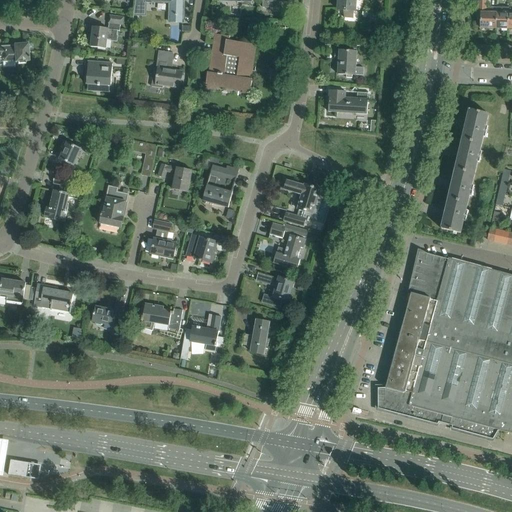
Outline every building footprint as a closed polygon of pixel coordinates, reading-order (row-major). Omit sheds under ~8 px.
[(144,0),(145,1),(170,2),(169,22),(182,23),(182,0),(144,0)] [(262,0),(263,8),(279,8),(279,2),(290,3),(289,0),(262,0)] [(355,0),(338,0),(338,10),(343,11),(344,18),(354,19),(355,0)] [(486,0),(478,0),(478,13),(479,13),(481,13),(486,13),(486,7),(486,0)] [(479,13),(479,19),(481,19),(481,28),(496,28),(497,7),(491,7),(486,7),(486,13),(481,13),(479,13)] [(497,7),(496,28),(508,29),(509,13),(509,7),(497,7)] [(93,28),(91,47),(107,49),(108,40),(111,40),(111,41),(117,42),(118,36),(117,35),(118,31),(120,31),(120,25),(123,26),(124,18),(110,16),(108,30),(93,28)] [(207,73),(205,90),(206,90),(207,84),(243,89),(242,92),(250,93),(252,80),(250,79),(255,46),(229,42),(230,37),(216,35),(210,73),(207,73)] [(0,63),(2,62),(16,61),(16,62),(29,61),(28,51),(32,51),(33,47),(34,46),(33,45),(33,44),(32,44),(32,43),(31,43),(28,44),(14,45),(14,46),(7,46),(8,49),(0,49),(0,63)] [(153,72),(151,87),(162,89),(163,86),(180,88),(182,72),(170,71),(173,53),(158,51),(155,73),(153,72)] [(355,67),(357,52),(339,51),(339,54),(335,53),(335,60),(339,60),(337,75),(346,75),(346,78),(352,79),(352,76),(355,76),(355,75),(363,76),(363,68),(355,67)] [(100,86),(111,86),(113,64),(89,62),(87,78),(86,77),(85,82),(87,83),(87,85),(98,85),(98,86),(100,87),(100,86)] [(330,91),(328,112),(368,115),(369,100),(368,100),(368,93),(357,92),(357,99),(345,99),(345,92),(330,91)] [(470,109),(467,119),(466,124),(487,129),(488,127),(486,126),(489,114),(470,109)] [(485,138),(487,129),(466,124),(462,139),(481,144),(483,137),(485,138)] [(480,151),(481,144),(462,139),(459,154),(480,159),(482,152),(480,151)] [(74,166),(81,151),(89,154),(92,148),(78,141),(75,147),(67,143),(60,159),(74,166)] [(135,143),(133,151),(147,154),(142,175),(150,177),(156,148),(135,143)] [(474,174),(477,162),(479,163),(480,159),(459,154),(455,169),(474,174)] [(188,193),(192,171),(169,166),(162,164),(159,177),(165,179),(167,172),(175,174),(172,190),(173,190),(173,188),(187,191),(187,193),(188,193)] [(213,165),(203,201),(228,208),(234,190),(233,189),(232,193),(219,189),(222,179),(236,183),(239,171),(239,170),(229,167),(227,167),(226,169),(213,165)] [(472,185),(474,174),(455,169),(452,184),(473,190),(474,186),(472,185)] [(508,183),(510,171),(504,170),(501,182),(508,183)] [(76,182),(84,184),(86,178),(78,176),(76,182)] [(48,209),(45,218),(48,218),(64,222),(69,205),(67,204),(68,197),(77,200),(80,189),(71,187),(72,182),(55,177),(53,184),(61,186),(59,192),(55,191),(50,209),(48,209)] [(313,214),(320,190),(304,185),(304,186),(287,181),(284,190),(301,195),(297,209),(299,210),(297,217),(286,214),(284,221),(302,227),(305,218),(303,218),(305,212),(313,214)] [(505,195),(508,183),(501,182),(498,193),(505,195)] [(471,197),(473,190),(452,184),(448,199),(467,204),(469,196),(471,197)] [(102,215),(100,224),(121,229),(124,218),(123,218),(126,204),(126,202),(126,203),(127,203),(129,195),(117,192),(118,188),(109,186),(109,187),(103,216),(102,215)] [(499,206),(501,198),(504,199),(505,195),(498,193),(496,205),(499,206)] [(466,210),(467,204),(448,199),(445,214),(466,220),(468,211),(466,210)] [(461,234),(464,221),(466,222),(466,220),(445,214),(441,229),(461,234)] [(173,260),(177,245),(171,244),(172,243),(166,242),(168,232),(170,233),(172,225),(155,221),(153,229),(158,230),(156,239),(154,239),(151,255),(160,256),(160,257),(164,258),(164,256),(168,257),(168,259),(173,260)] [(273,223),(270,234),(276,236),(277,231),(284,233),(285,232),(306,238),(308,231),(286,224),(286,226),(273,223)] [(494,242),(497,230),(490,229),(488,241),(494,242)] [(500,244),(503,232),(497,230),(494,242),(500,244)] [(506,245),(509,233),(503,232),(500,244),(506,245)] [(291,235),(289,244),(285,256),(277,254),(274,264),(298,271),(301,260),(298,259),(301,248),(303,248),(306,240),(291,235)] [(212,264),(218,243),(200,238),(193,236),(187,256),(194,258),(194,259),(200,260),(199,261),(201,262),(202,261),(212,264)] [(511,275),(449,259),(448,261),(419,253),(409,294),(412,295),(410,302),(407,301),(400,327),(403,328),(401,335),(400,335),(400,336),(401,336),(399,344),(398,343),(397,344),(399,344),(396,352),(395,352),(396,352),(394,360),(393,360),(394,361),(392,368),(391,368),(392,369),(390,376),(389,376),(390,377),(387,388),(378,388),(379,409),(439,425),(440,422),(453,426),(452,428),(493,440),(499,430),(511,433),(511,275)] [(288,302),(294,282),(279,278),(279,279),(259,273),(256,281),(277,287),(274,297),(288,302)] [(22,304),(25,285),(26,283),(0,279),(0,297),(7,298),(6,301),(22,304)] [(38,285),(33,307),(38,307),(51,309),(51,311),(52,311),(52,310),(70,314),(71,315),(73,305),(72,305),(74,295),(58,292),(58,290),(38,285)] [(127,316),(120,314),(121,310),(125,300),(119,297),(114,308),(115,308),(114,310),(96,307),(95,314),(94,316),(95,316),(93,323),(113,327),(111,332),(123,334),(127,316)] [(179,331),(183,311),(174,309),(173,313),(163,311),(164,308),(144,305),(141,317),(142,317),(141,321),(142,322),(141,327),(153,331),(155,323),(169,325),(168,329),(179,331)] [(186,329),(183,346),(189,347),(190,342),(206,344),(205,350),(215,352),(216,347),(217,347),(218,344),(223,345),(224,338),(218,337),(221,317),(213,316),(211,331),(200,329),(200,328),(197,328),(197,329),(192,328),(192,330),(186,329)] [(266,339),(269,323),(257,320),(254,336),(244,335),(243,343),(253,345),(252,353),(264,355),(265,347),(268,347),(269,339),(266,339)] [(15,442),(0,440),(0,475),(10,477),(14,451),(15,442)] [(8,475),(10,476),(10,475),(26,478),(30,479),(31,477),(30,477),(31,472),(27,472),(28,464),(32,465),(32,464),(28,463),(28,464),(20,462),(12,461),(12,460),(11,460),(10,462),(11,462),(10,469),(9,469),(8,475)]
